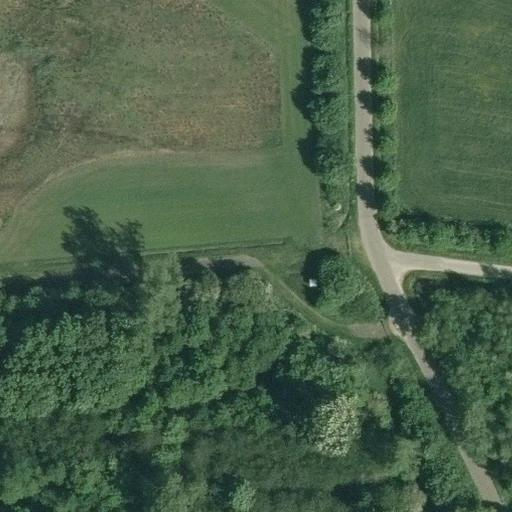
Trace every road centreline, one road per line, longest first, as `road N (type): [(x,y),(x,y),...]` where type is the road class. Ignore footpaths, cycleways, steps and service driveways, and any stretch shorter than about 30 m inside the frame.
road 1 (unclassified): [(496,511),(377,257)]
road 2 (unclassified): [(377,257),(366,216),(361,0)]
road 3 (unclassified): [(511,273),(377,257)]
